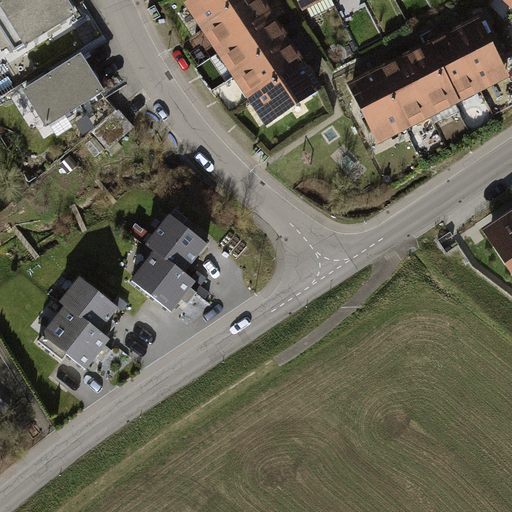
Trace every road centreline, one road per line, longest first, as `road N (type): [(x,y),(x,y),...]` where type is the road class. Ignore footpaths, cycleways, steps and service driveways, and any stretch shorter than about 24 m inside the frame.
road 1 (tertiary): [(0,504),(328,271)]
road 2 (unclassified): [(118,0),(173,103),(328,271)]
road 3 (tertiary): [(328,271),(511,151)]
